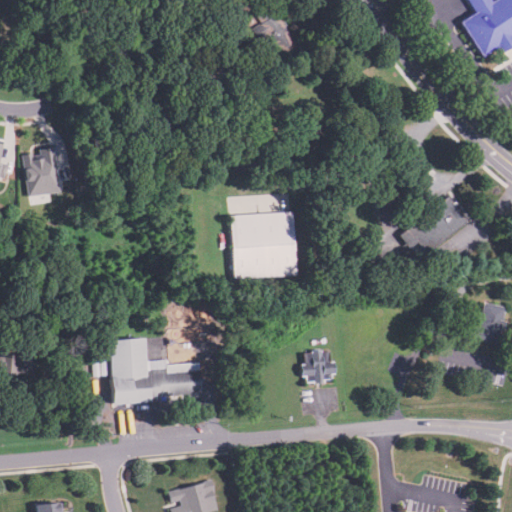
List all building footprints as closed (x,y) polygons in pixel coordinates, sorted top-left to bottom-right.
[(268,0),(250,12),(257,23),(251,27),(257,37),(262,34),(277,56),(296,44),(268,0)] [(478,55),(495,45),(498,50),(511,42),(511,40),(509,34),(511,32),(511,0),(464,0),(472,12),(458,20),(478,55)] [(224,75),(211,61),(185,84),(198,98),(224,75)] [(171,128),(158,101),(142,109),(156,136),(171,128)] [(36,148),(37,152),(20,154),(26,196),(58,191),(52,146),(36,148)] [(406,249),(415,243),(420,252),(464,222),(446,197),(395,232),(406,249)] [(226,214),(228,278),(291,275),(289,212),(226,214)] [(409,245),(415,245),(415,235),(388,235),(387,258),(409,258),(409,245)] [(503,306),(480,301),(475,326),(470,325),(468,337),(495,343),(503,306)] [(105,339),(107,401),(197,398),(196,361),(163,362),(163,359),(141,359),(140,338),(105,339)] [(331,378),(328,348),(297,352),(301,382),(331,378)] [(0,353),(0,376),(29,376),(29,353),(0,353)] [(91,360),(91,375),(107,375),(107,359),(91,360)] [(164,490),(169,511),(203,511),(215,509),(207,479),(164,490)] [(59,511),(59,502),(31,504),(31,511),(59,511)]
